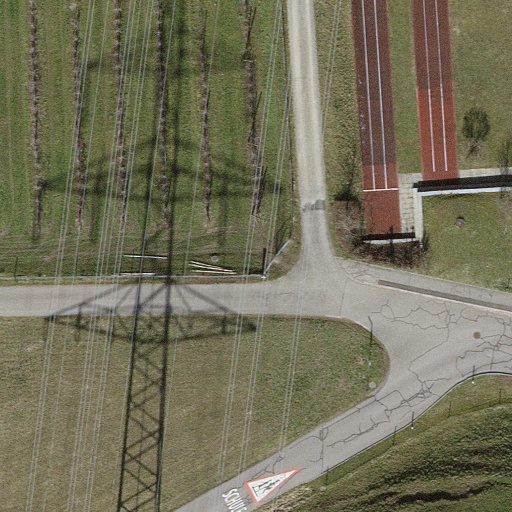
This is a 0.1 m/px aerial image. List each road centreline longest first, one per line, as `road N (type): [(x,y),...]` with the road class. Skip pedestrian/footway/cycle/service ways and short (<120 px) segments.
road 1 (track): [(0,295),(316,297),(447,326)]
road 2 (unclassified): [(447,326),(424,376),(387,414),(219,511)]
road 3 (track): [(318,262),(307,0)]
